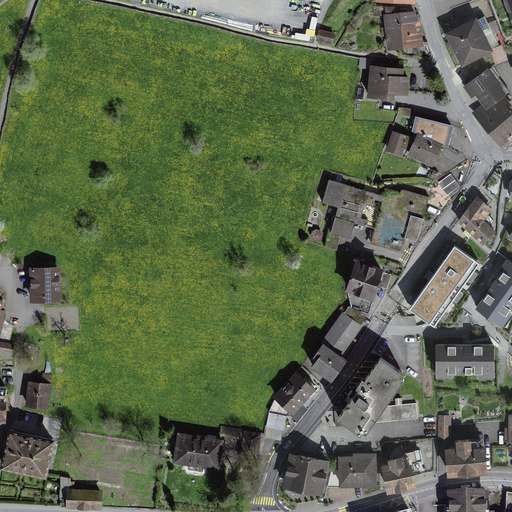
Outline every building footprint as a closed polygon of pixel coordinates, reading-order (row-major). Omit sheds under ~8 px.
[(511,0),(502,0),(511,25),(511,0)] [(415,12),(383,16),(388,52),(424,47),(420,21),(418,21),(415,12)] [(477,21),(476,19),(445,35),(462,70),(493,53),(491,49),(499,45),(485,17),(477,21)] [(335,33),(319,30),(316,42),(332,45),(335,33)] [(404,70),(370,67),(367,99),(395,103),(395,97),(409,97),(410,78),(403,78),(404,70)] [(509,93),(492,68),(463,88),(471,100),(475,98),(481,106),(486,112),(506,98),(507,97),(506,95),(509,93)] [(511,113),(511,106),(506,98),(486,112),(481,106),(472,114),(501,150),(502,149),(507,154),(511,149),(511,113)] [(453,128),(415,118),(412,132),(417,135),(443,147),(448,149),(453,128)] [(393,132),(386,152),(402,157),(404,151),(409,153),(407,157),(433,169),(443,147),(417,135),(416,139),(393,132)] [(438,182),(447,194),(460,185),(451,173),(438,182)] [(384,195),(329,178),(323,201),(338,205),(331,230),(351,236),(355,222),(375,227),(384,195)] [(400,193),(386,189),(384,195),(375,227),(371,242),(402,250),(406,235),(417,238),(430,192),(418,189),(411,190),(402,188),(400,193)] [(492,207),(477,193),(458,219),(483,242),(497,229),(484,217),(492,207)] [(341,234),(328,230),(324,245),(337,249),(341,234)] [(409,304),(434,322),(480,259),(454,241),(409,304)] [(384,265),(355,254),(343,287),(347,288),(351,305),(352,307),(369,313),(375,296),(373,296),(384,265)] [(511,305),(511,259),(507,256),(475,305),(502,324),(511,309),(510,308),(511,305)] [(62,305),(60,268),(29,269),(30,306),(62,305)] [(344,311),(343,310),(322,339),(343,352),(363,324),(361,323),(366,315),(352,307),(351,305),(349,305),(344,311)] [(322,339),(313,351),(317,354),(311,362),(331,377),(347,356),(343,352),(322,339)] [(495,374),(495,340),(436,340),(435,374),(453,374),(453,371),(477,371),(477,374),(495,374)] [(402,367),(381,352),(365,374),(362,372),(357,380),(359,382),(341,406),(334,407),(336,426),(354,424),(360,428),(362,425),(366,427),(369,422),(418,418),(416,402),(381,406),(404,373),(400,371),(402,367)] [(317,387),(297,368),(273,394),(275,396),(292,411),(293,412),(317,387)] [(48,407),(53,373),(43,373),(42,380),(29,379),(25,404),(48,407)] [(0,419),(9,420),(11,393),(8,394),(8,390),(7,390),(7,383),(0,382),(0,419)] [(275,396),(269,411),(264,438),(282,441),(287,416),(292,411),(275,396)] [(452,415),(438,414),(438,437),(451,437),(452,415)] [(259,454),(261,433),(221,426),(220,432),(243,436),(241,451),(259,454)] [(172,461),(219,467),(224,437),(178,429),(172,461)] [(56,441),(10,431),(1,470),(47,480),(56,441)] [(456,444),(445,445),(448,473),(488,469),(485,441),(471,442),(470,435),(455,436),(456,444)] [(389,459),(382,461),(387,490),(417,484),(415,475),(434,470),(434,438),(403,441),(405,453),(388,456),(389,459)] [(330,458),(289,450),(282,484),(323,492),(330,458)] [(353,453),(338,454),(339,470),(331,471),(327,487),(356,485),(356,483),(378,483),(376,450),(353,451),(353,453)] [(66,505),(102,506),(103,487),(67,486),(66,505)] [(485,511),(485,495),(448,496),(448,511),(485,511)]
